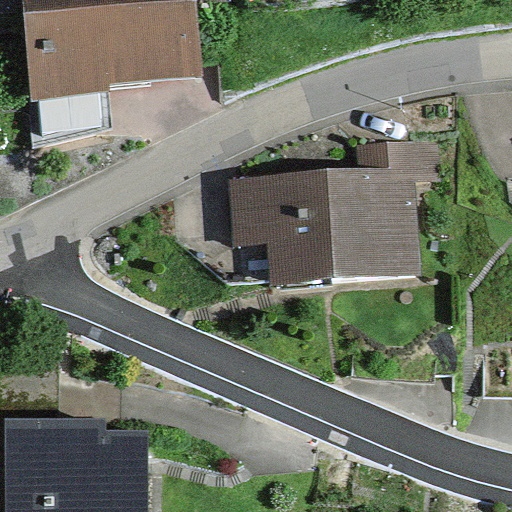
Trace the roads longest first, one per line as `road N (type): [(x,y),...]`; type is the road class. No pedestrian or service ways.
road 1 (residential): [(511,481),(438,461),(0,283)]
road 2 (residential): [(511,64),(311,107),(0,242)]
